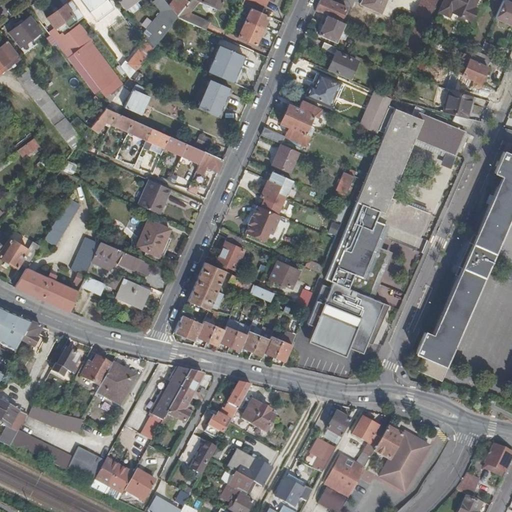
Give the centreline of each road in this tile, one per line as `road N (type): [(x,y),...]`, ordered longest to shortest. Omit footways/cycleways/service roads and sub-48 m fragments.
road 1 (residential): [(305,0),(151,350)]
road 2 (residential): [(378,386),(511,83)]
road 3 (unknown): [(481,153),(488,171),(431,311),(407,320)]
road 4 (secondary): [(0,296),(151,350)]
road 5 (unknown): [(324,389),(254,511)]
road 6 (residential): [(224,367),(165,476)]
